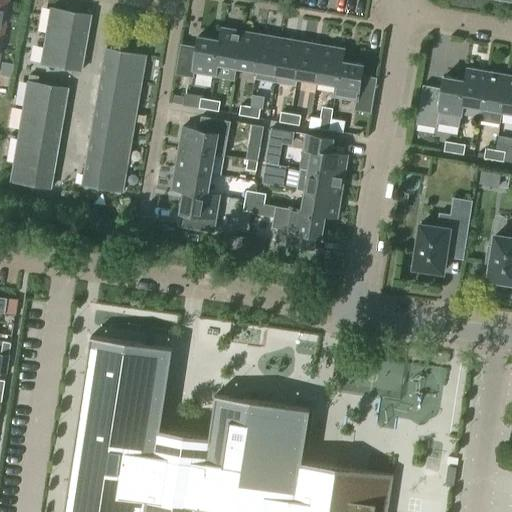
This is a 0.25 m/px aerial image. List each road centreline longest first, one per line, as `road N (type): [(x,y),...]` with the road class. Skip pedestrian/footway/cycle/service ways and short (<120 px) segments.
road 1 (residential): [(0,251),(263,290),(314,313),(353,317)]
road 2 (residential): [(407,16),(353,317)]
road 3 (residential): [(511,337),(353,317)]
